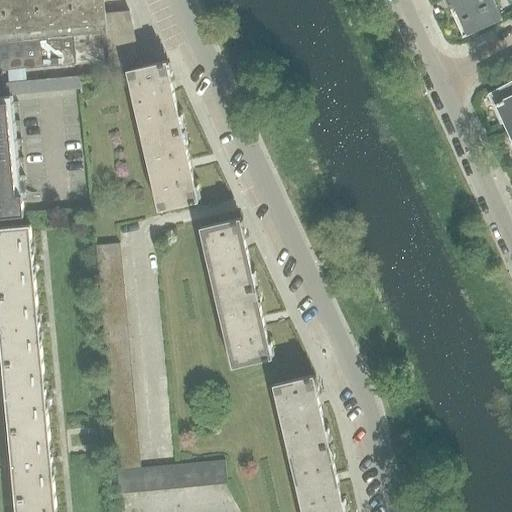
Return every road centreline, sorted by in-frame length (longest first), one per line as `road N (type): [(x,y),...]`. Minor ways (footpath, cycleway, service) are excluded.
road 1 (residential): [(179,0),(350,379),(387,511)]
road 2 (residential): [(511,236),(450,93)]
